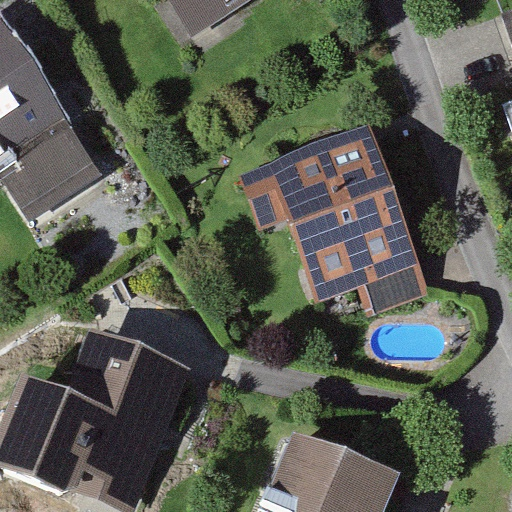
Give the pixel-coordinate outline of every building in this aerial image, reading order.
[(158,0),(189,41),(242,0),(158,0)] [(0,178),(33,228),(106,180),(3,27),(0,29),(0,178)] [(369,129),(241,175),(262,231),(280,224),(309,303),(350,288),(363,324),(431,299),(369,129)] [(143,511),(195,382),(91,341),(66,404),(17,385),(0,427),(0,486),(63,511),(73,486),(137,511),(143,511)] [(384,511),(395,485),(287,445),(262,511),(384,511)]
